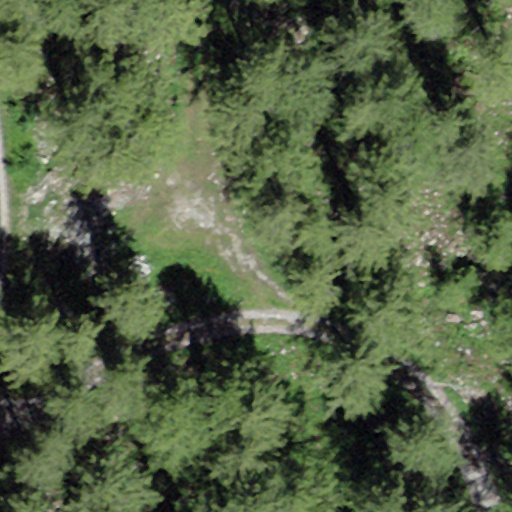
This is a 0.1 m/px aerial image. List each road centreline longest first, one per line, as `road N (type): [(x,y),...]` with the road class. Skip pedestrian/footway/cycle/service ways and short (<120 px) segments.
road 1 (track): [(485,511),(478,472),(434,394),(357,341),(252,333),(149,367),(87,425),(22,435),(0,417)]
road 2 (track): [(0,321),(14,207),(0,149)]
